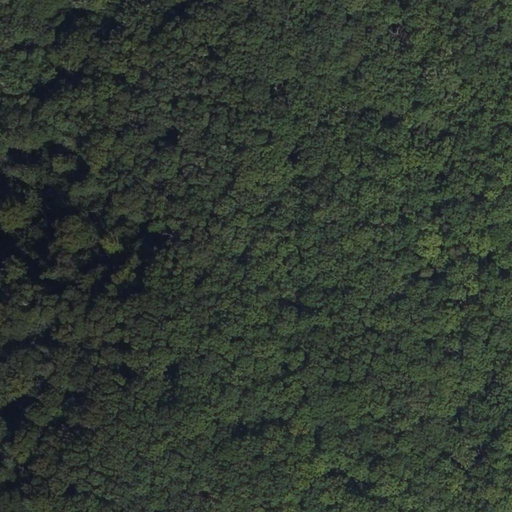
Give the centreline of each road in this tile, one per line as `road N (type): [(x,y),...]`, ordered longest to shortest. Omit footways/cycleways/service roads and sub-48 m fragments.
road 1 (track): [(67,511),(169,305),(204,186),(234,0)]
road 2 (track): [(472,511),(442,360),(388,195),(347,0)]
road 3 (track): [(511,385),(271,511)]
road 4 (track): [(0,53),(72,41),(116,0)]
